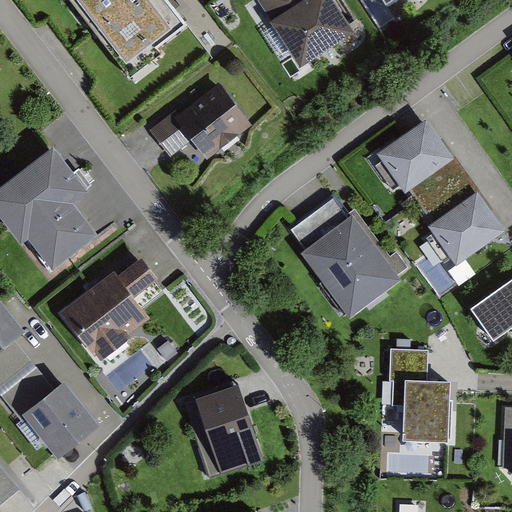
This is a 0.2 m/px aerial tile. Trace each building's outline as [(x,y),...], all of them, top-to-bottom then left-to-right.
[(189,29),(166,0),(68,0),(131,82),(163,57),(159,51),(189,29)] [(311,0),(258,0),(300,65),(349,33),(327,0),(311,0)] [(380,0),(388,11),(404,0),(380,0)] [(176,113),(151,132),(171,160),(192,144),(207,164),(254,129),(221,85),(179,117),(176,113)] [(427,125),(379,159),(406,197),(411,194),(435,227),(430,231),(458,270),(506,236),(492,217),(497,214),(443,139),(439,142),(427,125)] [(54,153),(0,194),(0,223),(22,252),(29,246),(52,276),(99,241),(76,211),(90,200),(54,153)] [(313,251),(302,260),(350,323),(402,284),(398,279),(409,270),(397,254),(386,262),(353,219),(350,221),(335,201),(297,230),(313,251)] [(115,274),(61,317),(94,360),(97,357),(102,363),(130,342),(127,338),(149,321),(142,312),(165,294),(159,286),(161,285),(142,261),(119,279),(115,274)] [(511,284),(470,315),(494,348),(511,334),(511,284)] [(27,338),(0,304),(0,359),(18,345),(27,338)] [(169,343),(158,351),(168,364),(179,356),(169,343)] [(23,422),(57,394),(18,345),(0,359),(0,396),(23,425),(24,423),(23,422)] [(429,354),(392,353),(391,383),(394,384),(393,409),(405,409),(403,447),(450,449),(452,387),(427,386),(429,354)] [(101,431),(65,388),(57,394),(23,422),(24,423),(59,465),(101,431)] [(196,402),(186,405),(212,481),(263,464),(238,390),(197,404),(196,402)] [(511,411),(506,411),(503,471),(511,471),(511,411)] [(0,510),(19,495),(0,471),(0,510)]
